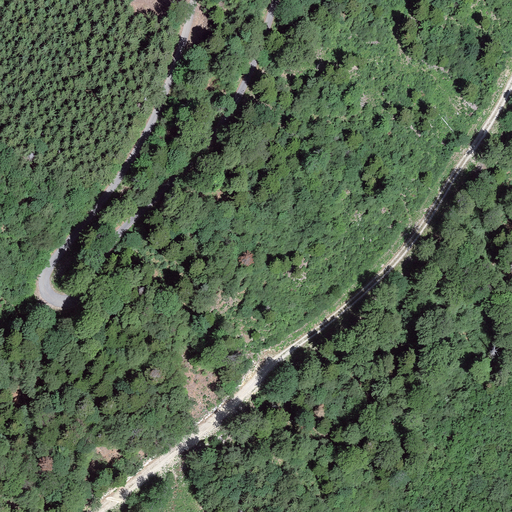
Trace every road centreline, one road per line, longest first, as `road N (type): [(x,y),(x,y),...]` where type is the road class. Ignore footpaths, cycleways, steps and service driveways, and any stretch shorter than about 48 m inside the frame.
road 1 (track): [(276,0),(253,67),(216,134),(121,231),(72,301),(51,297),(45,273),(140,145),(195,0)]
road 2 (track): [(511,82),(427,221),(389,267),(101,511)]
